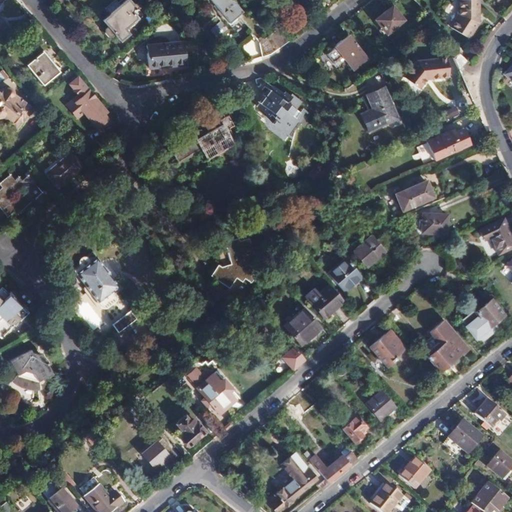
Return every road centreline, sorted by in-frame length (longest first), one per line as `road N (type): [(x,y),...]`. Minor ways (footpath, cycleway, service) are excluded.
road 1 (residential): [(194,471),(427,267)]
road 2 (residential): [(307,511),(511,343)]
road 3 (residential): [(135,111),(168,92),(286,57),(357,0)]
road 4 (residential): [(0,440),(46,425),(75,377),(72,355),(13,253)]
road 5 (residential): [(13,253),(123,163),(136,141),(135,111)]
road 6 (residential): [(511,20),(483,74),(511,168)]
road 7 (residential): [(25,0),(94,85),(135,111)]
